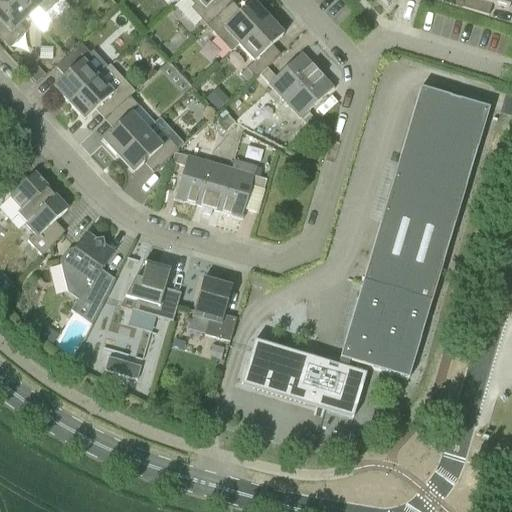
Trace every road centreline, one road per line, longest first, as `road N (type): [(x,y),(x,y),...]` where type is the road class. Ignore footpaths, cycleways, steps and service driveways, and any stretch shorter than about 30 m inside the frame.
road 1 (residential): [(272,261),(134,221),(0,83)]
road 2 (tertiary): [(301,511),(97,446),(0,383)]
road 3 (residential): [(272,261),(317,238),(363,78),(358,61),(301,0)]
road 4 (tertiary): [(422,511),(453,461),(511,259)]
